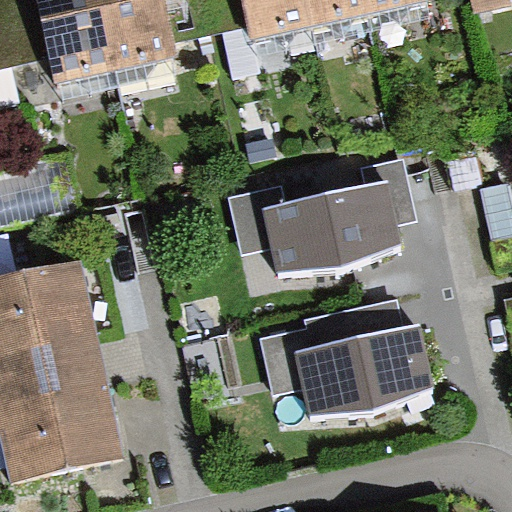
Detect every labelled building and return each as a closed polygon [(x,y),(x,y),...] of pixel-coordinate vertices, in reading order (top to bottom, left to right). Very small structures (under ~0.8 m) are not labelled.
[(105,66),(89,0),(23,0),(43,81),(105,66)] [(89,0),(105,66),(166,52),(153,0),(89,0)] [(295,28),(288,0),(233,0),(240,38),(295,28)] [(288,0),(295,28),(356,17),(353,0),(288,0)] [(353,0),(356,17),(423,6),(421,0),(353,0)] [(366,176),(370,193),(284,211),(280,196),(230,206),(243,260),(273,253),(280,281),(343,276),(401,250),(396,231),(419,226),(405,166),(366,176)] [(82,167),(0,178),(0,232),(89,220),(82,167)] [(0,382),(91,365),(67,268),(0,284),(0,382)] [(308,336),(262,344),(274,399),(306,393),(312,422),(375,417),(436,390),(423,328),(402,332),(397,307),(305,323),(308,336)] [(91,365),(0,382),(0,481),(2,488),(115,461),(91,365)]
